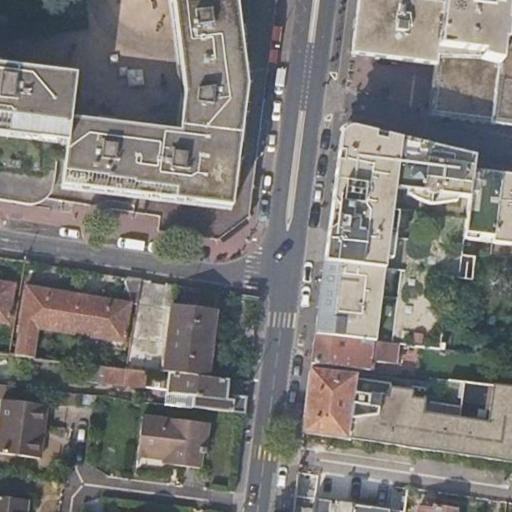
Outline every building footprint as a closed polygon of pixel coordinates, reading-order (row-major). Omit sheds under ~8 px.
[(0,0),(0,188),(27,193),(167,216),(165,229),(207,235),(232,216),(263,0),(0,0)] [(511,0),(443,0),(443,6),(402,0),(356,0),(350,53),(435,64),(429,114),(511,124),(511,0)] [(342,128),(340,130),(338,149),(350,131),(474,159),(475,154),(349,124),(346,125),(344,126),(342,128)] [(398,345),(444,351),(445,345),(441,344),(450,278),(474,281),(477,257),(464,255),(466,242),(467,234),(481,236),(494,238),(494,243),(511,245),(511,238),(511,174),(472,166),(474,159),(350,131),(338,149),(314,334),(398,345)] [(467,234),(466,242),(480,244),(481,236),(467,234)] [(78,293),(72,333),(123,341),(129,302),(136,303),(140,278),(126,276),(123,300),(78,293)] [(0,280),(0,320),(6,321),(12,282),(0,280)] [(14,355),(32,357),(38,328),(72,333),(78,293),(27,285),(14,355)] [(164,372),(168,373),(207,378),(214,310),(173,305),(164,372)] [(396,364),(398,345),(314,334),(310,364),(369,371),(370,361),(396,364)] [(146,370),(89,363),(87,381),(144,388),(146,370)] [(354,375),(309,370),(301,432),(511,462),(511,387),(507,387),(463,382),(460,402),(410,396),(411,389),(388,387),(389,382),(353,378),(354,375)] [(193,397),(191,407),(223,411),(244,413),(246,398),(226,395),(228,380),(207,378),(168,373),(165,393),(193,397)] [(46,405),(2,399),(0,416),(0,451),(40,457),(46,405)] [(142,414),(135,465),(165,469),(166,462),(200,467),(202,452),(205,452),(209,424),(142,414)] [(389,511),(393,485),(317,474),(311,511),(389,511)] [(27,511),(29,498),(0,494),(0,511),(27,511)]
